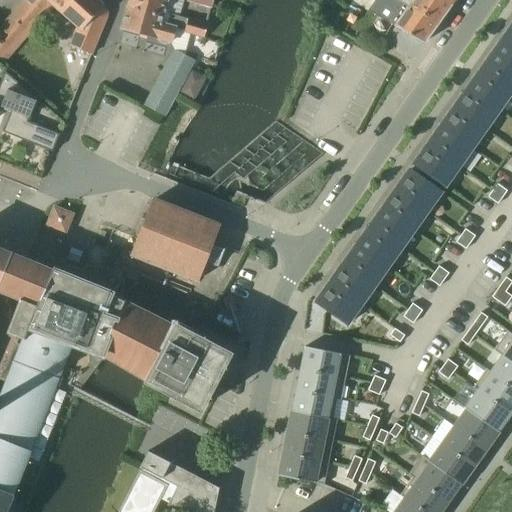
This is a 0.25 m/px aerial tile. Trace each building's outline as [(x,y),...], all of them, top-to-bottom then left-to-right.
[(103,6),(96,0),(33,0),(0,39),(10,47),(49,2),(78,27),(70,46),(91,54),(106,18),(107,15),(107,14),(107,13),(107,12),(107,11),(106,9),(105,8),(103,6)] [(167,0),(129,0),(128,6),(163,17),(164,13),(167,0)] [(425,43),(438,23),(409,5),(402,0),(387,0),(375,17),(396,28),(391,38),(416,52),(422,41),(424,42),(425,43)] [(438,23),(452,5),(444,0),(402,0),(409,5),(438,23)] [(188,19),(164,13),(163,17),(128,6),(122,28),(159,38),(158,40),(161,42),(165,43),(169,42),(169,41),(171,42),(175,29),(204,37),(207,25),(188,19)] [(511,55),(511,27),(498,45),(511,55)] [(0,58),(10,47),(0,39),(0,58)] [(484,64),(511,83),(511,55),(498,45),(484,64)] [(162,72),(182,84),(195,61),(174,49),(162,72)] [(511,92),(511,83),(484,64),(471,83),(503,105),(511,92)] [(177,94),(182,84),(162,72),(156,83),(177,94)] [(52,152),(59,134),(28,122),(36,99),(37,99),(6,73),(0,89),(0,105),(12,110),(10,113),(3,132),(52,151),(52,152)] [(156,83),(151,93),(172,104),(177,94),(156,83)] [(458,101),(490,124),(503,105),(471,83),(458,101)] [(151,93),(145,104),(166,115),(172,104),(151,93)] [(490,124),(458,101),(445,120),(476,142),(490,124)] [(445,120),(432,139),(463,161),(476,142),(445,120)] [(305,141),(304,140),(287,128),(286,127),(276,121),(210,178),(169,162),(163,178),(196,191),(231,204),(238,192),(265,204),(324,153),(305,141)] [(445,186),(446,186),(463,161),(432,139),(414,164),(445,186)] [(409,170),(400,184),(431,206),(441,193),(409,170)] [(418,225),(431,206),(400,184),(387,202),(418,225)] [(503,198),(507,191),(497,184),(493,190),(503,198)] [(488,197),(498,204),(503,198),(493,190),(488,197)] [(219,226),(154,201),(153,201),(139,236),(132,255),(198,281),(206,260),(217,265),(222,250),(211,246),(219,226)] [(387,202),(373,221),(405,243),(418,225),(387,202)] [(72,214),(54,207),(47,225),(65,232),(72,214)] [(392,262),(405,243),(373,221),(360,239),(392,262)] [(475,236),(465,229),(461,236),(471,243),(475,236)] [(471,243),(461,236),(456,242),(466,249),(471,243)] [(379,280),(392,262),(360,239),(347,258),(379,280)] [(0,248),(0,511),(4,511),(71,344),(30,328),(25,340),(22,339),(19,347),(0,395),(0,288),(14,255),(0,248)] [(110,294),(27,260),(20,257),(14,255),(0,288),(0,290),(5,292),(13,295),(12,296),(20,300),(7,334),(8,334),(22,339),(25,340),(30,328),(71,344),(71,343),(101,355),(146,381),(200,409),(228,355),(176,327),(124,301),(110,294)] [(347,258),(334,277),(365,299),(379,280),(347,258)] [(449,273),(439,266),(434,273),(444,280),(449,273)] [(434,273),(430,279),(439,286),(444,280),(434,273)] [(365,299),(334,277),(316,302),(348,324),(365,299)] [(511,281),(506,277),(499,287),(506,292),(511,282),(511,281)] [(506,292),(499,287),(492,297),(499,302),(506,292)] [(408,310),(418,317),(423,311),(413,303),(413,304),(408,310)] [(408,310),(403,317),(413,324),(418,317),(408,310)] [(475,321),(468,331),(475,336),(482,325),(475,321)] [(400,342),(405,336),(395,329),(390,335),(400,342)] [(468,345),(475,336),(468,331),(461,340),(462,341),(468,345)] [(494,350),(502,356),(511,363),(511,334),(507,331),(494,350)] [(301,368),(346,378),(350,356),(305,347),(301,368)] [(490,372),(511,387),(511,363),(502,356),(490,372)] [(448,359),(443,366),(453,373),(458,366),(448,360),(448,359)] [(440,370),(438,372),(448,380),(453,373),(443,366),(440,370)] [(296,390),(342,399),(346,378),(301,368),(296,390)] [(477,391),(510,415),(511,412),(511,387),(490,372),(486,369),(473,388),(477,391)] [(374,376),(371,383),(383,388),(386,381),(375,376),(374,376)] [(383,388),(371,383),(368,390),(379,395),(383,388)] [(292,411),(337,420),(337,419),(333,418),(337,399),(341,400),(342,399),(296,390),(292,411)] [(429,394),(422,391),(421,391),(417,402),(424,405),(429,394)] [(498,432),(510,415),(477,391),(464,409),(466,410),(467,410),(498,432)] [(412,413),(419,416),(424,405),(417,402),(412,413)] [(467,410),(466,410),(454,427),(485,450),(498,432),(467,410)] [(333,441),(337,420),(292,411),(288,432),(333,441)] [(379,418),(372,415),(367,427),(375,430),(380,418),(379,418)] [(396,423),(389,433),(396,438),(403,428),(396,423)] [(370,441),(375,430),(367,427),(363,437),(370,441)] [(441,445),(473,468),(485,450),(454,427),(441,445)] [(381,430),(376,441),(383,444),(388,433),(381,430)] [(284,453),(329,462),(333,441),(288,432),(284,453)] [(441,445),(430,461),(462,484),(473,468),(441,445)] [(214,511),(219,488),(148,451),(140,467),(143,469),(120,511),(151,511),(154,508),(160,511),(214,511)] [(279,476),(324,485),(329,462),(284,453),(279,476)] [(362,459),(355,456),(349,468),(357,471),(362,459)] [(408,475),(412,478),(448,503),(462,484),(430,461),(422,456),(408,475)] [(376,462),(368,459),(363,471),(371,474),(376,462)] [(345,478),(352,481),(357,471),(349,468),(345,478)] [(366,485),(371,474),(363,471),(358,481),(366,485)] [(423,511),(441,511),(448,503),(412,478),(400,495),(404,498),(423,511)] [(423,511),(404,498),(393,511),(423,511)]
